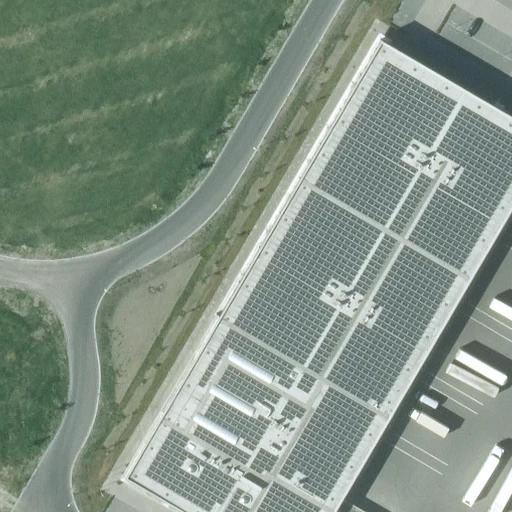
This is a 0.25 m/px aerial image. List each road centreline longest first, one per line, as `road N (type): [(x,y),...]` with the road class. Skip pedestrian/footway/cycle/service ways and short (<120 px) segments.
road 1 (unclassified): [(327,0),(227,170),(187,221),(74,286)]
road 2 (unclassified): [(74,286),(83,362),(78,414),(28,507)]
